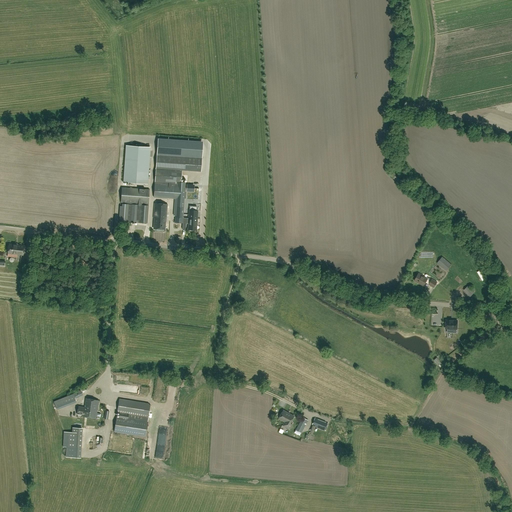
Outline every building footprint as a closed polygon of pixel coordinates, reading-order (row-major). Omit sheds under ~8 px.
[(147,183),(149,147),(125,145),(123,182),(147,183)] [(157,155),(155,180),(176,181),(177,170),(201,171),(202,158),(157,155)] [(189,218),(183,218),(185,182),(155,180),(154,197),(175,199),(174,215),(175,215),(175,222),(182,223),(186,224),(186,222),(188,222),(189,218)] [(122,206),(120,206),(119,216),(119,221),(147,223),(149,190),(122,188),(120,202),(122,202),(122,206)] [(166,219),(167,204),(154,203),(153,218),(154,218),(153,229),(165,229),(165,219),(166,219)] [(197,218),(189,218),(188,230),(196,230),(197,218)] [(23,255),(24,246),(9,244),(8,253),(7,256),(17,258),(17,254),(23,255)] [(446,271),(452,264),(442,256),(437,263),(446,271)] [(482,281),(487,278),(482,269),(477,272),(482,281)] [(431,279),(431,280),(426,277),(426,278),(422,276),(422,275),(418,273),(414,280),(423,286),(427,279),(430,281),(428,285),(434,288),(437,282),(431,279)] [(446,282),(442,287),(452,294),(456,290),(446,282)] [(470,296),(474,293),(468,286),(464,290),(470,296)] [(446,320),(445,328),(447,329),(447,332),(452,332),(452,329),(457,329),(457,321),(446,320)] [(57,409),(76,402),(73,394),(54,402),(57,409)] [(87,407),(85,416),(96,418),(99,400),(86,398),(84,407),(87,407)] [(121,433),(145,437),(148,422),(150,405),(149,404),(149,403),(119,399),(117,412),(119,413),(119,417),(116,417),(114,432),(121,433)] [(87,407),(84,407),(78,406),(77,414),(82,415),(82,416),(85,416),(87,407)] [(290,429),(292,424),(291,423),(294,416),(283,410),(279,418),(284,421),(283,425),(290,429)] [(274,411),(270,415),(274,420),(278,416),(274,411)] [(302,433),(308,420),(303,417),(296,430),(302,433)] [(325,430),(328,422),(315,417),(312,424),(325,430)] [(80,458),(81,428),(72,427),(72,432),(64,432),(63,447),(65,447),(65,457),(80,458)]
